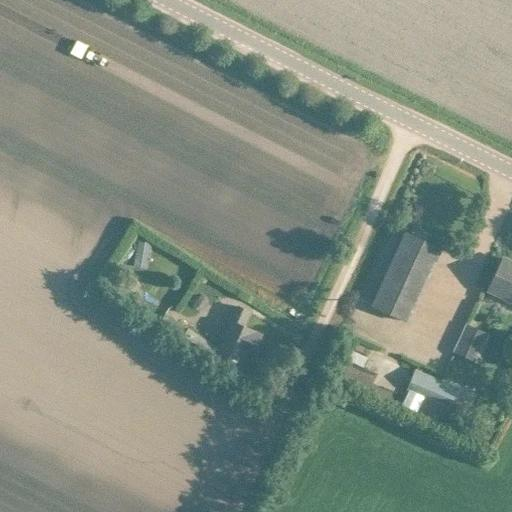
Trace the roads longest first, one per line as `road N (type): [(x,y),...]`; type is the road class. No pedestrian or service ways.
road 1 (track): [(415,124),(230,511)]
road 2 (tertiary): [(511,172),(172,0)]
